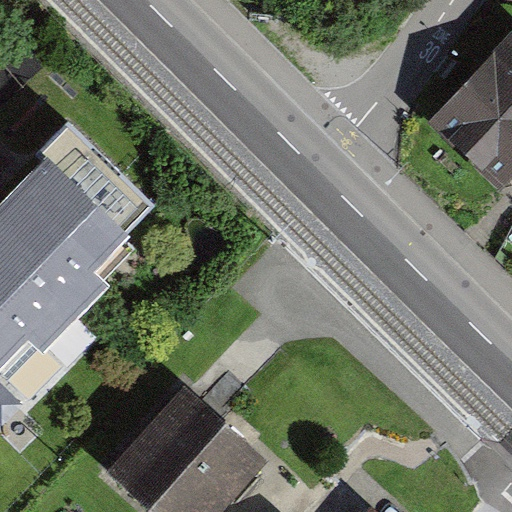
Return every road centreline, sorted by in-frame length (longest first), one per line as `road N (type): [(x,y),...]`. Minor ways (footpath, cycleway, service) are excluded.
road 1 (primary): [(511,360),(318,170)]
road 2 (primary): [(318,170),(146,0)]
road 3 (residential): [(318,170),(457,0)]
